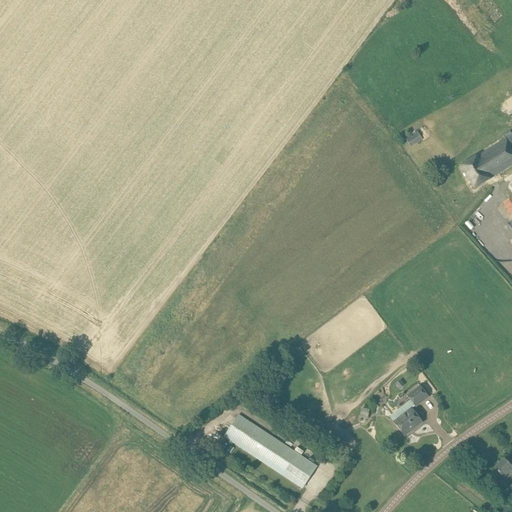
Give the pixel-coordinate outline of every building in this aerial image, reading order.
[(416,130),(404,138),(410,148),(422,140),(420,136),(425,133),(422,127),(416,130)] [(475,189),(511,165),(511,136),(507,140),(506,139),(461,166),(475,189)] [(511,216),(511,196),(503,202),(511,216)] [(420,385),(407,396),(416,408),(429,397),(420,385)] [(367,420),(370,410),(362,408),(360,418),(367,420)] [(405,436),(422,422),(411,409),(394,422),(405,436)] [(303,489),(317,467),(239,415),(225,437),(303,489)] [(320,436),(339,449),(345,441),(325,427),(320,436)] [(495,468),(505,479),(509,475),(511,477),(511,460),(509,464),(505,459),(495,468)] [(502,479),(497,484),(507,494),(511,489),(502,479)]
